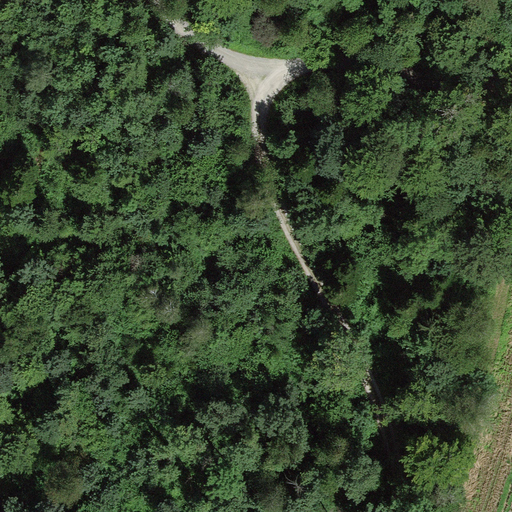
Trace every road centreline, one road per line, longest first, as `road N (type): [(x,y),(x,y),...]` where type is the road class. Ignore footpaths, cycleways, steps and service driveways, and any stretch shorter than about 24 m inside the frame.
road 1 (track): [(253,65),(268,176),(290,235),(352,341),(403,511)]
road 2 (track): [(491,95),(332,54),(253,65),(193,43),(154,0)]
